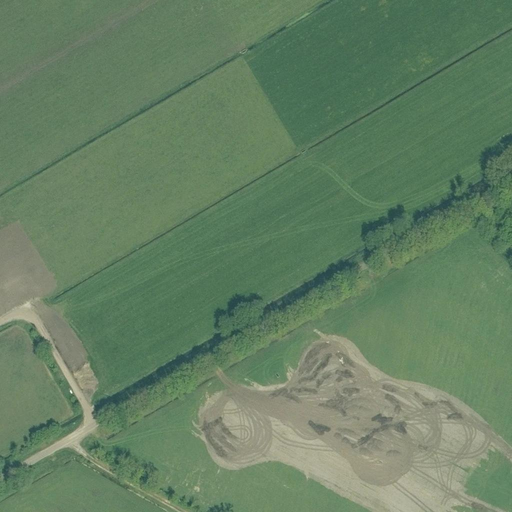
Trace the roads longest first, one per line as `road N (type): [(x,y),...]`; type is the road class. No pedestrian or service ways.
road 1 (unclassified): [(0,481),(511,179)]
road 2 (track): [(70,439),(182,511)]
